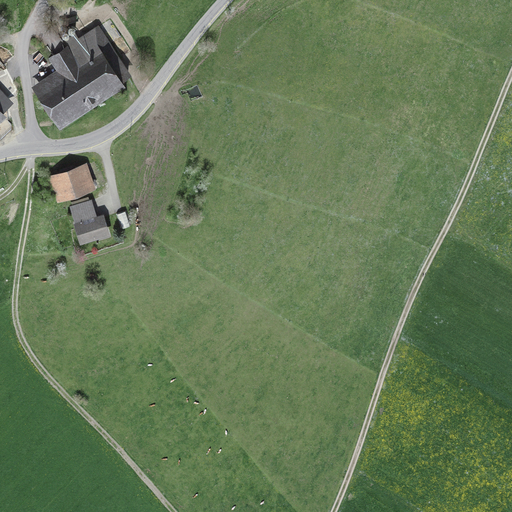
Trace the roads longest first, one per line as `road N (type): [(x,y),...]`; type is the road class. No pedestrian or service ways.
road 1 (track): [(511,73),(391,349),(333,511)]
road 2 (track): [(32,150),(14,316),(46,374),(173,511)]
road 3 (tertiary): [(0,156),(83,143),(115,129),(225,0)]
